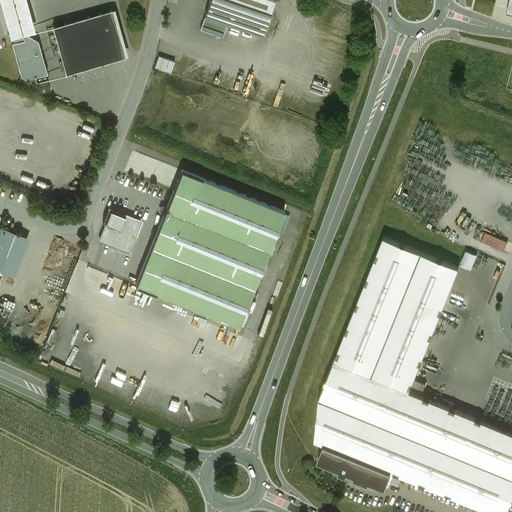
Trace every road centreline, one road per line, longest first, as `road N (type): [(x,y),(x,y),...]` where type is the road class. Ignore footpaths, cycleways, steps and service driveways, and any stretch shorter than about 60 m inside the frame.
road 1 (secondary): [(406,28),(246,455)]
road 2 (residential): [(0,204),(77,234),(138,80),(159,0)]
road 3 (secondary): [(207,467),(0,372)]
road 4 (track): [(0,142),(44,133),(67,144),(59,170),(40,175),(6,162)]
